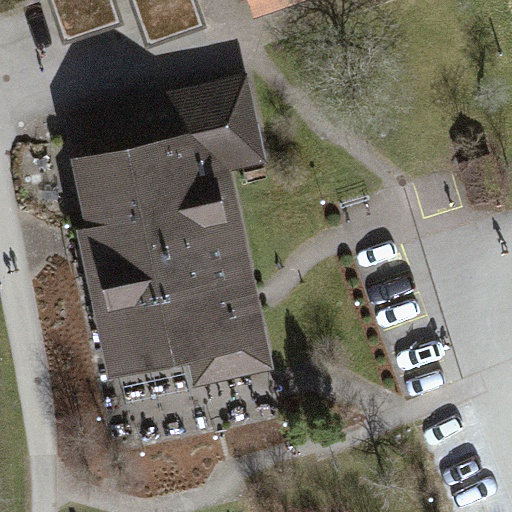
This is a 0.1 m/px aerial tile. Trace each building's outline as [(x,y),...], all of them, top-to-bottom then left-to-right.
[(121,21),(113,0),(51,0),(64,40),(121,21)] [(196,0),(132,0),(148,44),(204,24),(196,0)] [(242,328),(259,325),(222,151),(257,143),(244,82),(192,94),(242,328)] [(86,171),(124,353),(189,339),(197,378),(267,363),(259,325),(242,328),(192,94),(89,115),(100,168),(86,171)] [(497,193),(486,157),(465,164),(476,200),(497,193)]
